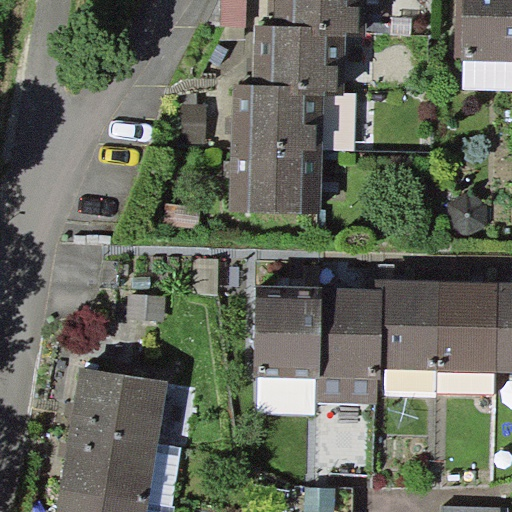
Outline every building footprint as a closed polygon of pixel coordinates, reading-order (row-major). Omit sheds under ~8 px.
[(247,0),(220,0),(220,25),(246,26),(247,0)] [(275,0),(275,24),(321,25),(321,36),(346,36),(367,37),(367,0),(275,0)] [(463,60),(511,61),(511,0),(455,0),(454,56),(463,57),(463,60)] [(321,25),(275,24),(256,23),(255,83),(297,84),(297,92),(324,93),(344,93),(346,36),(321,36),(321,25)] [(511,61),(463,60),(462,89),(511,89),(511,61)] [(255,83),(233,83),(232,147),(323,149),(324,93),(297,92),(297,84),(255,83)] [(206,105),(183,105),(183,142),(206,143),(206,105)] [(322,213),(323,149),(232,147),(230,211),(322,213)] [(375,278),(375,288),(383,288),(381,368),(387,368),(436,370),(438,280),(375,278)] [(498,281),(438,280),(436,370),(495,372),(498,281)] [(511,281),(498,281),(495,372),(511,372),(511,281)] [(321,287),(257,285),(255,376),(259,377),(319,377),(321,287)] [(375,288),(321,287),(319,377),(319,402),(376,403),(377,378),(381,379),(381,368),(383,288),(375,288)] [(167,382),(80,368),(70,428),(158,442),(167,382)] [(435,396),(435,391),(436,370),(387,368),(386,395),(435,396)] [(495,394),(495,372),(436,370),(435,391),(495,394)] [(315,415),(316,378),(259,377),(258,413),(315,415)] [(148,502),(158,442),(70,428),(61,488),(148,502)] [(181,446),(158,442),(148,502),(171,505),(181,446)] [(146,511),(148,502),(61,488),(57,511),(146,511)] [(173,511),(175,506),(171,505),(148,502),(146,511),(173,511)]
